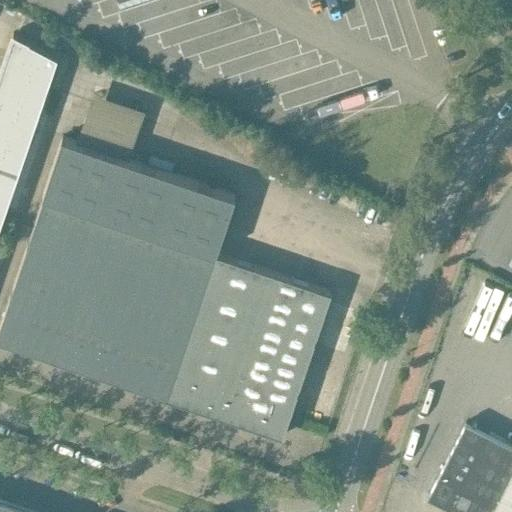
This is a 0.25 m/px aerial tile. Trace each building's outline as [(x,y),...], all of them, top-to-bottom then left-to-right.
[(502,33),(510,24),(493,10),(486,20),(502,33)] [(6,28),(0,45),(0,223),(54,58),(6,28)] [(43,193),(0,321),(0,339),(167,395),(215,251),(235,193),(62,135),(42,193),(43,193)] [(391,194),(400,196),(402,188),(394,186),(391,194)] [(215,251),(167,395),(282,434),(330,290),(215,251)] [(511,444),(466,421),(427,495),(459,511),(489,511),(511,468),(511,444)] [(511,511),(511,468),(489,511),(511,511)] [(45,511),(0,496),(0,511),(45,511)]
